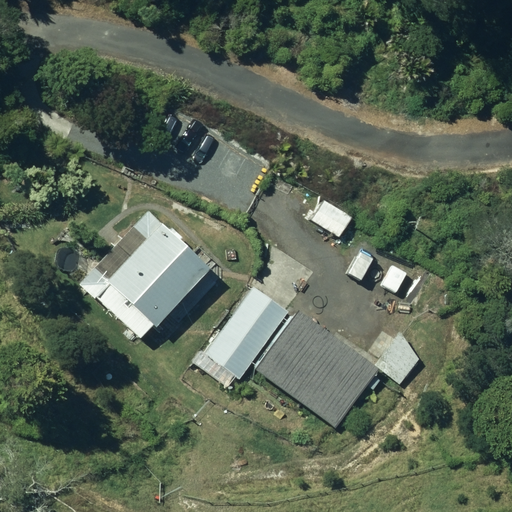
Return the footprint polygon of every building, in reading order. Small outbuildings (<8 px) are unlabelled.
[(193,162),(222,175),(231,154),(202,141),(193,162)] [(350,210),(319,195),(306,222),(337,237),(350,210)] [(147,209),(80,278),(137,335),(205,267),(147,209)] [(367,251),(374,241),(361,233),(348,253),(369,268),(363,277),(377,287),(391,268),(382,262),(367,251)] [(424,289),(434,294),(439,284),(429,279),(424,289)] [(190,362),(225,387),(234,375),(238,378),(287,311),(253,287),(205,354),(199,350),(190,362)] [(255,370),(336,429),(378,370),(297,312),(255,370)] [(9,417),(20,428),(31,416),(21,405),(9,417)]
